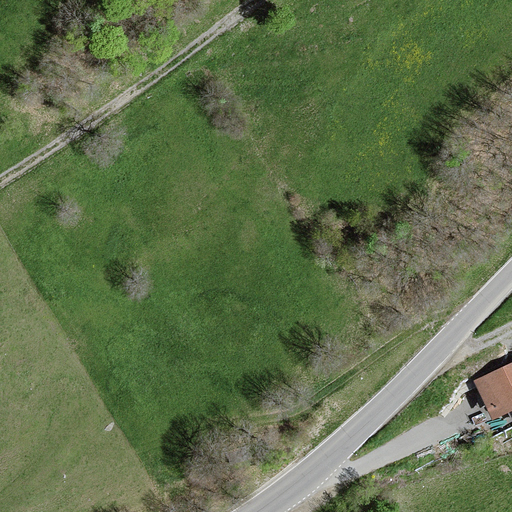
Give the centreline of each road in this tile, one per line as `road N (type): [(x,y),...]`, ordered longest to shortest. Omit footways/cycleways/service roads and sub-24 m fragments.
road 1 (tertiary): [(511,273),(349,439),(258,511)]
road 2 (track): [(0,182),(266,0)]
